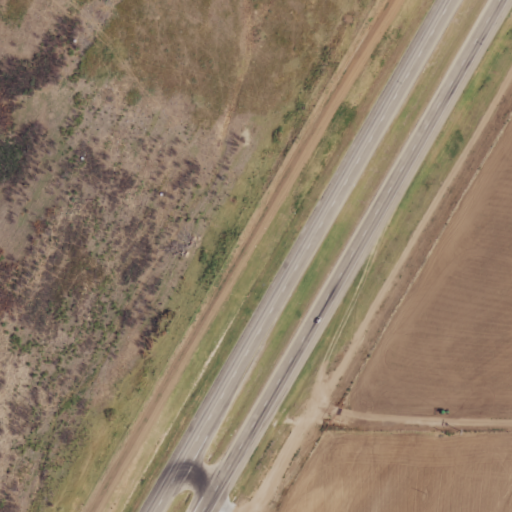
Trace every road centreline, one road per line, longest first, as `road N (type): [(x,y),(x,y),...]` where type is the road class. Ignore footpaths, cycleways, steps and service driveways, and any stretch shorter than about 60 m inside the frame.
road 1 (trunk): [(453,0),(160,511)]
road 2 (trunk): [(211,511),(501,0)]
road 3 (track): [(273,511),(312,414),(511,68)]
road 4 (track): [(312,414),(511,424)]
